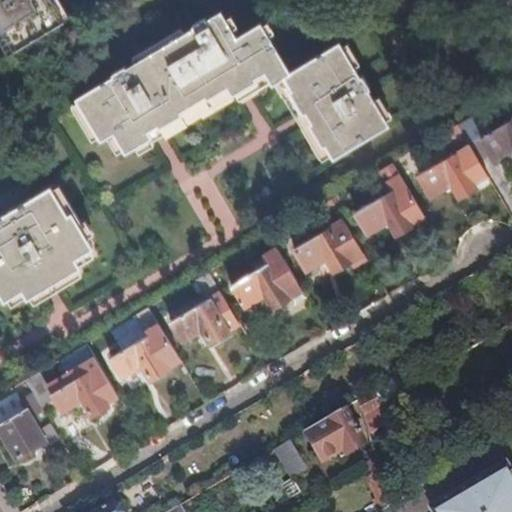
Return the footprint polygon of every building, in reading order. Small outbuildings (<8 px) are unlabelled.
[(0,0),(0,31),(12,52),(45,32),(62,22),(49,0),(0,0)] [(361,75),(359,76),(338,41),(290,70),(261,22),(237,36),(221,11),(208,19),(206,16),(192,25),(194,28),(127,68),(126,66),(113,73),(114,76),(78,98),(102,139),(115,132),(127,151),(153,136),(149,131),(160,124),(161,126),(184,113),(182,110),(207,95),(209,98),(230,85),(234,93),(258,79),(257,77),(266,72),(272,82),(284,76),(291,88),(288,90),(302,112),(304,111),(311,122),(308,124),(321,145),(324,144),(332,158),(388,124),(367,90),(369,89),(361,75)] [(0,122),(9,117),(0,101),(0,122)] [(478,110),(457,122),(463,135),(479,161),(490,154),(492,158),(511,146),(511,118),(490,131),(478,110)] [(463,135),(457,122),(430,138),(437,149),(463,135)] [(15,128),(8,133),(25,163),(32,158),(15,128)] [(392,161),(402,178),(416,202),(450,182),(458,197),(475,187),(455,152),(423,172),(411,150),(392,161)] [(384,166),(394,183),(402,178),(392,161),(384,166)] [(71,212),(68,214),(51,187),(0,216),(0,292),(4,299),(22,290),(26,297),(80,267),(75,258),(92,247),(71,212)] [(395,233),(413,223),(393,189),(355,211),(367,232),(388,220),(395,233)] [(323,202),(333,219),(340,215),(330,198),(323,202)] [(350,261),(353,266),(366,258),(343,219),(294,248),(306,268),(325,256),(334,270),(350,261)] [(270,306),(301,288),(298,282),(276,247),(262,256),(267,263),(244,276),(239,269),(230,274),(234,282),(231,284),(243,304),(262,293),(270,306)] [(229,333),(211,302),(223,295),(209,270),(194,279),(207,300),(172,321),(182,339),(202,327),(212,343),(229,333)] [(148,306),(139,311),(152,333),(161,328),(148,306)] [(151,378),(168,368),(148,334),(111,356),(122,375),(142,363),(151,378)] [(39,371),(26,379),(34,391),(43,406),(55,399),(62,410),(82,399),(91,414),(109,404),(107,401),(119,395),(95,356),(47,384),(39,371)] [(360,399),(359,400),(364,414),(379,404),(376,390),(360,399)] [(13,394),(0,401),(0,425),(18,456),(46,440),(47,444),(60,436),(43,406),(34,391),(17,401),(13,394)] [(379,404),(364,414),(369,433),(391,420),(382,403),(379,404)] [(348,454),(366,443),(346,408),(306,432),(323,461),(345,448),(348,454)] [(288,471),(292,469),(297,475),(307,469),(291,440),(275,450),(288,471)] [(454,491),(462,505),(450,511),(511,511),(511,478),(503,463),(469,484),(468,482),(454,491)] [(380,508),(399,500),(384,468),(366,476),(380,508)] [(282,486),(290,498),(301,492),(293,479),(282,486)] [(450,511),(462,505),(454,491),(431,505),(435,511),(450,511)] [(118,511),(113,503),(96,511),(118,511)]
